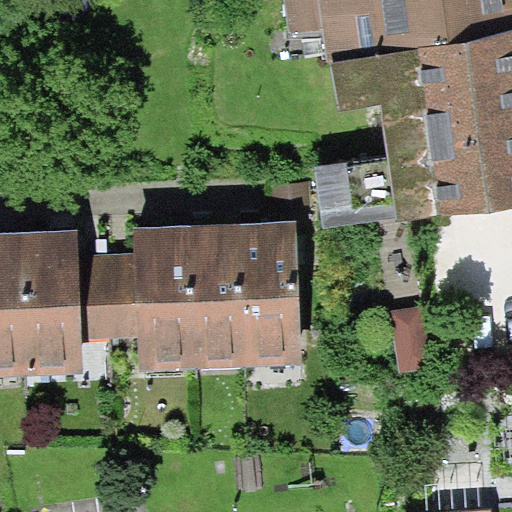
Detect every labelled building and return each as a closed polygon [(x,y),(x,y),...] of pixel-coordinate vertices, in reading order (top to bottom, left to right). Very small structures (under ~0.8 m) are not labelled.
[(283,0),(289,35),(325,31),(320,0),(283,0)] [(511,0),(320,0),(325,31),(329,57),(511,35),(511,0)] [(511,35),(329,57),(337,112),(382,106),(397,222),(511,206),(511,35)] [(296,220),(241,222),(247,367),(302,365),(296,220)] [(247,367),(241,222),(187,225),(193,369),(247,367)] [(193,369),(187,225),(132,227),(133,253),(136,338),(137,371),(193,369)] [(78,230),(23,232),(29,375),(83,373),(82,340),(79,256),(78,230)] [(23,232),(0,232),(0,376),(29,375),(23,232)] [(133,253),(79,256),(82,340),(136,338),(133,253)] [(426,305),(388,311),(398,375),(436,369),(426,305)]
